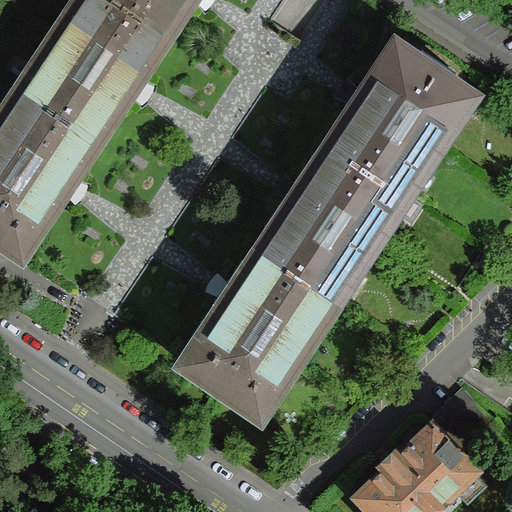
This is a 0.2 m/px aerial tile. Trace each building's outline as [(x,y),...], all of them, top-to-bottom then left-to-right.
[(119,0),(82,0),(24,87),(98,136),(167,33),(119,0)] [(119,0),(167,33),(188,0),(119,0)] [(399,40),(331,142),(406,192),(475,90),(399,40)] [(0,120),(0,236),(21,251),(98,136),(24,87),(0,120)] [(331,142),(262,247),(337,297),(406,192),(331,142)] [(262,247),(185,360),(242,398),(260,409),(337,297),(262,247)] [(467,390),(437,419),(461,443),(490,415),(467,390)] [(479,468),(434,422),(402,453),(386,468),(358,494),(374,511),(373,511),(432,511),(457,489),(475,472),(479,468)] [(382,463),(397,448),(390,441),(374,456),(382,463)] [(386,468),(402,453),(397,448),(382,463),(386,468)] [(487,485),(475,472),(457,489),(469,502),(487,485)]
